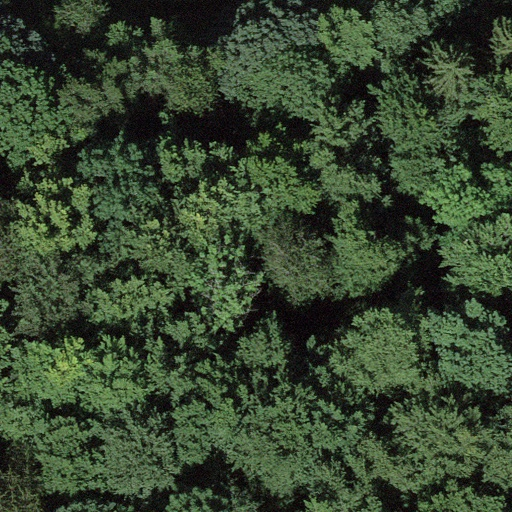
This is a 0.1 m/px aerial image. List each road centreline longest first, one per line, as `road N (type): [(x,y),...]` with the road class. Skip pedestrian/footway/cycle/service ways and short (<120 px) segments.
road 1 (track): [(0,162),(511,282)]
road 2 (track): [(0,61),(121,80),(490,0)]
